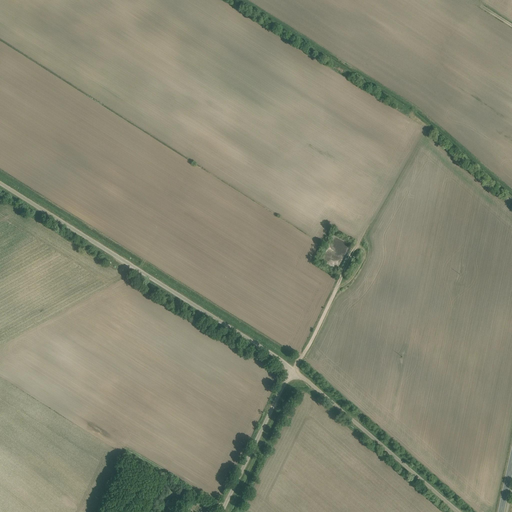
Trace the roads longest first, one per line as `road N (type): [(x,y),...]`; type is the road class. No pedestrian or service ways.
road 1 (unclassified): [(292,370),(0,185)]
road 2 (unclassified): [(292,370),(459,511)]
road 3 (track): [(292,370),(368,218)]
road 4 (unclassified): [(222,511),(292,370)]
